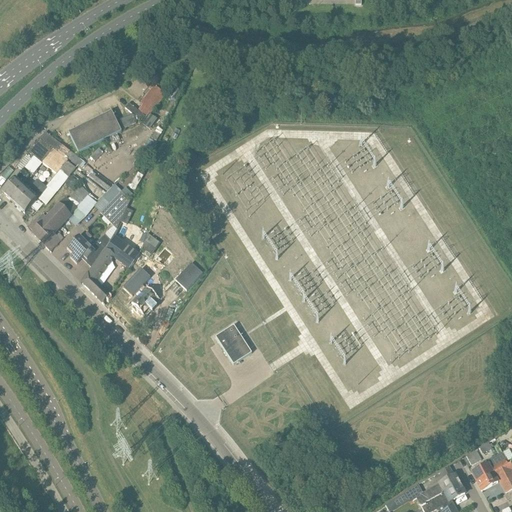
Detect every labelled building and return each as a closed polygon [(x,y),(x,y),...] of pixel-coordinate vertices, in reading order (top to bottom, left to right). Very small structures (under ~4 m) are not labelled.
[(161,91),(154,86),(140,103),(142,105),(138,110),(146,117),(150,112),(151,113),(167,93),(163,89),(161,91)] [(174,98),(179,90),(172,86),(167,93),(174,98)] [(140,122),(145,117),(129,104),(125,109),(132,115),(119,121),(123,130),(136,124),(136,122),(139,121),(140,122)] [(79,153),(121,133),(111,112),(69,133),(79,153)] [(150,130),(157,120),(150,114),(142,125),(150,130)] [(158,127),(151,139),(156,142),(163,130),(158,127)] [(52,151),(42,163),(47,167),(57,155),(66,162),(68,161),(70,163),(75,157),(45,133),(39,140),(52,151)] [(151,156),(158,144),(149,139),(143,151),(151,156)] [(42,163),(52,151),(39,140),(29,152),(34,156),(31,160),(25,168),(33,175),(42,163)] [(94,162),(103,154),(99,150),(90,158),(94,162)] [(54,180),(47,189),(31,208),(37,213),(50,198),(51,199),(75,170),(66,162),(57,155),(47,167),(57,175),(54,180)] [(22,171),(25,168),(31,160),(26,156),(17,167),(22,171)] [(3,195),(12,202),(24,187),(20,184),(28,175),(23,170),(3,195)] [(90,173),(87,177),(107,193),(111,189),(90,173)] [(135,191),(143,177),(138,174),(130,188),(135,191)] [(77,183),(71,178),(65,185),(71,190),(77,183)] [(24,187),(12,202),(25,215),(31,208),(47,189),(42,185),(39,189),(34,185),(29,191),(24,187)] [(71,216),(89,195),(81,187),(68,200),(66,198),(60,206),(47,219),(43,215),(36,222),(35,221),(29,228),(34,233),(32,235),(50,252),(58,243),(52,236),(71,216)] [(127,209),(131,202),(122,193),(100,214),(117,231),(123,218),(127,209)] [(123,218),(130,221),(134,212),(127,209),(123,218)] [(139,256),(130,270),(137,275),(160,244),(148,234),(139,256)] [(105,236),(91,249),(92,250),(84,258),(93,267),(91,269),(92,269),(111,242),(105,236)] [(84,258),(92,250),(91,249),(79,237),(75,242),(74,242),(73,243),(67,250),(73,256),(70,258),(77,265),(84,258)] [(130,270),(139,256),(115,238),(92,270),(83,285),(103,305),(111,297),(97,283),(114,259),(130,270)] [(202,275),(191,264),(175,281),(185,291),(202,275)] [(132,305),(144,316),(154,305),(155,306),(160,301),(146,287),(141,292),(143,294),(132,305)] [(216,339),(234,367),(252,355),(234,328),(216,339)] [(483,455),(491,450),(488,443),(479,449),(483,455)] [(471,467),(481,461),(476,451),(466,457),(471,467)] [(471,474),(476,483),(511,464),(505,452),(485,462),(487,465),(471,474)] [(511,464),(476,483),(481,492),(498,483),(497,481),(511,473),(511,472),(511,464)] [(418,486),(404,495),(409,502),(410,504),(416,500),(421,508),(460,486),(450,467),(439,474),(444,482),(422,494),(418,486)] [(460,486),(421,508),(423,511),(433,511),(442,507),(445,511),(444,511),(456,511),(454,507),(453,507),(450,503),(465,495),(460,486)]
